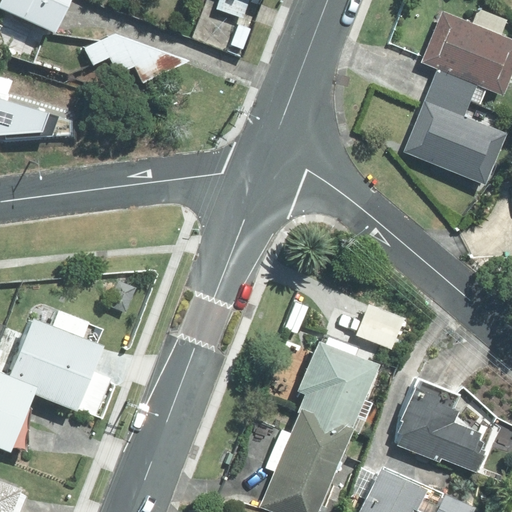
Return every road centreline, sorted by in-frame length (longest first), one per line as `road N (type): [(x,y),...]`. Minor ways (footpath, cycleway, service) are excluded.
road 1 (residential): [(261,169),(131,511)]
road 2 (residential): [(261,169),(308,175),(334,188),(511,335)]
road 3 (residential): [(261,169),(0,206)]
road 4 (residential): [(325,0),(261,169)]
